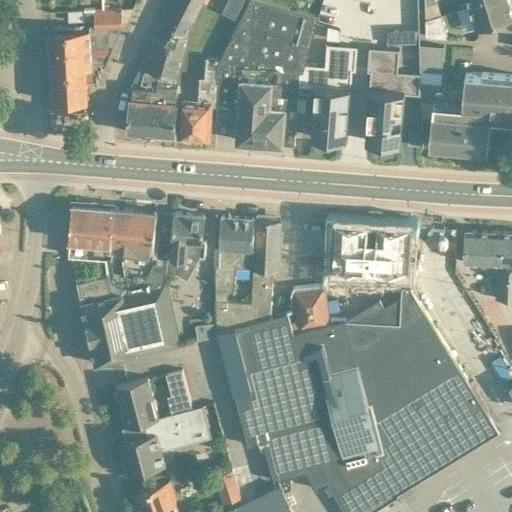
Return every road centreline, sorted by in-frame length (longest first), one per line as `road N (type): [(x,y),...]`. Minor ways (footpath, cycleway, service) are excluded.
road 1 (primary): [(511,195),(100,166)]
road 2 (residential): [(16,340),(32,271),(34,158)]
road 3 (residential): [(100,166),(113,82),(151,0)]
road 4 (residential): [(99,460),(71,370),(41,346),(16,340)]
road 5 (residential): [(34,158),(27,0)]
